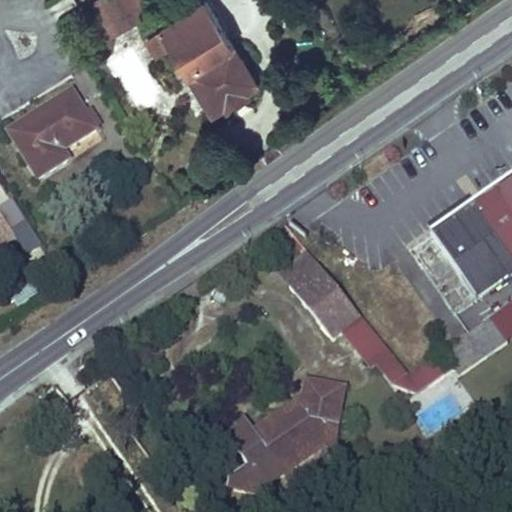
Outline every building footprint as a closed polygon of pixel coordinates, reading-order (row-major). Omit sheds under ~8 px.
[(122,28),(104,0),(98,0),(94,3),(113,34),(122,28)] [(144,14),(134,0),(104,0),(122,28),(144,14)] [(150,11),(143,0),(134,0),(144,14),(150,11)] [(258,83),(207,0),(161,29),(162,30),(172,46),(212,112),(226,103),(229,107),(247,96),(244,92),(258,83)] [(172,46),(162,30),(147,40),(157,56),(172,46)] [(64,152),(97,131),(73,93),(39,115),(41,119),(27,128),(24,125),(10,134),(39,180),(69,161),(64,152)] [(41,119),(39,115),(24,125),(27,128),(41,119)] [(511,179),(432,235),(478,301),(511,277),(511,179)] [(18,201),(3,209),(27,258),(42,251),(18,201)] [(0,248),(16,238),(0,213),(0,248)] [(307,251),(283,268),(293,283),(317,265),(307,251)] [(67,283),(54,261),(37,272),(50,294),(67,283)] [(318,266),(293,283),(334,341),(342,335),(362,320),(362,319),(318,266)] [(502,335),(511,327),(511,305),(492,320),(502,335)] [(362,320),(342,335),(372,371),(391,356),(362,320)] [(459,378),(508,344),(502,335),(492,320),(427,365),(438,379),(438,381),(454,370),(459,378)] [(438,379),(427,365),(409,378),(391,356),(378,366),(393,385),(417,393),(438,379)] [(333,449),(344,389),(308,382),(302,410),(290,419),(284,412),(254,433),(246,421),(226,435),(249,468),(230,482),(229,490),(264,496),(265,488),(284,475),(278,466),(289,458),(295,467),(324,447),(333,449)] [(302,410),(305,397),(284,412),(290,419),(302,410)] [(295,467),(289,458),(278,466),(284,475),(295,467)]
